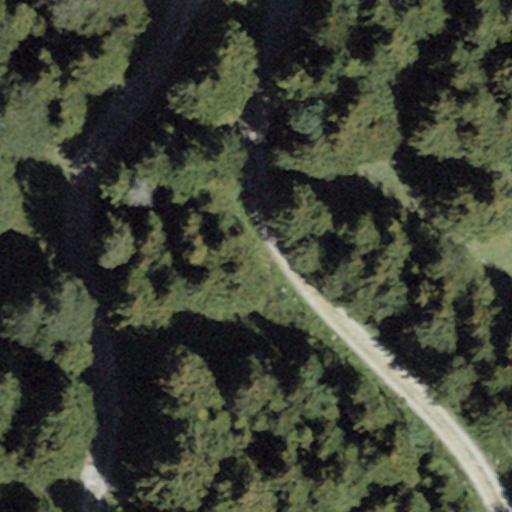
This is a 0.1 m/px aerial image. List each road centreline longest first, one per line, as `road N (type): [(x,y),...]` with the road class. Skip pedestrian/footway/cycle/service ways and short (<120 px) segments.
road 1 (track): [(284,0),(268,53),(256,178),(294,253),(502,483),(508,511)]
road 2 (track): [(93,511),(104,442),(82,210),(183,0)]
